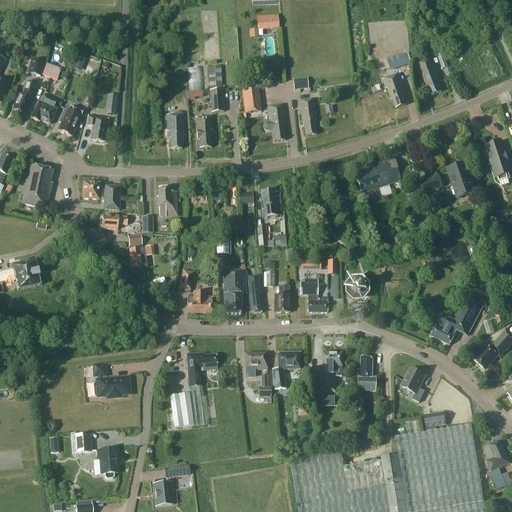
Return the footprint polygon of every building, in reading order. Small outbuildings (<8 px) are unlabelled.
[(365,18),(365,7),(354,6),(354,18),(365,18)] [(277,16),(257,18),(258,30),(278,28),(277,16)] [(386,59),(389,71),(411,65),(408,53),(386,59)] [(84,65),(87,57),(79,54),(76,62),(84,65)] [(447,67),(443,54),(437,56),(441,69),(447,67)] [(435,72),(437,72),(431,58),(416,64),(421,79),(423,79),(426,88),(428,88),(431,96),(441,92),(437,81),(438,81),(435,72)] [(31,60),(28,73),(40,76),(43,63),(31,60)] [(57,81),(60,73),(60,71),(47,66),(43,76),(57,81)] [(205,91),(204,67),(190,68),(191,91),(205,91)] [(223,112),(221,67),(208,68),(211,113),(223,112)] [(403,85),(399,75),(382,80),(386,90),(387,89),(391,101),(393,101),(395,109),(406,106),(403,97),(405,97),(401,86),(403,85)] [(292,80),(293,91),(308,90),(307,79),(292,80)] [(22,96),(20,95),(12,111),(24,116),(31,100),(31,101),(36,85),(26,83),(22,96)] [(258,88),(242,91),(245,114),(261,112),(258,88)] [(49,125),(55,112),(56,111),(53,109),(56,102),(44,96),(40,103),(38,102),(31,119),(39,123),(40,121),(49,125)] [(316,116),(316,112),(314,100),(298,102),(299,116),(301,116),(302,126),(304,125),(305,137),(316,136),(315,126),(316,126),(315,116),(316,116)] [(117,103),(108,102),(106,115),(107,115),(116,116),(117,103)] [(74,106),(71,112),(65,109),(59,123),(61,124),(59,129),(58,130),(59,132),(64,135),(71,138),(84,111),(74,106)] [(272,131),(274,143),(285,141),(283,132),(285,132),(284,122),(285,122),(283,106),(266,108),(268,122),(270,122),(270,123),(265,123),(264,125),(264,129),(266,131),(271,131),(272,131)] [(171,150),(181,150),(181,143),(183,143),(182,131),(184,131),(183,115),(166,116),(167,132),(168,132),(169,139),(170,139),(171,150)] [(92,128),(90,141),(104,143),(108,120),(88,116),(86,127),(92,128)] [(200,149),(211,149),(210,131),(212,131),(211,118),(195,118),(197,140),(199,140),(200,149)] [(501,143),(490,146),(487,148),(479,151),(484,167),(492,164),(497,179),(507,176),(508,180),(511,179),(511,174),(501,143)] [(13,161),(1,156),(0,158),(0,185),(1,186),(5,176),(6,176),(13,161)] [(368,166),(369,168),(353,173),(360,192),(398,179),(391,160),(375,165),(375,163),(368,166)] [(466,175),(463,165),(448,170),(454,187),(451,188),(453,196),(456,195),(458,199),(475,193),(468,174),(466,175)] [(50,184),(53,172),(29,167),(21,205),(46,210),(52,184),(50,184)] [(418,183),(422,195),(443,187),(439,176),(418,183)] [(83,183),(82,200),(99,201),(99,199),(104,199),(103,210),(119,212),(121,188),(105,186),(105,188),(100,187),(100,184),(83,183)] [(177,194),(170,194),(170,190),(158,190),(159,202),(157,205),(157,209),(160,209),(160,218),(178,217),(177,194)] [(278,198),(275,199),(274,191),(261,193),(262,202),(260,203),(262,219),(280,217),(278,198)] [(205,202),(205,193),(191,194),(191,204),(196,203),(196,201),(201,200),(202,203),(205,202)] [(239,205),(253,204),(252,193),(238,195),(239,205)] [(139,223),(140,215),(132,214),(132,223),(139,223)] [(127,222),(127,220),(127,218),(119,218),(103,217),(102,229),(118,231),(119,226),(127,226),(127,224),(127,222)] [(153,234),(153,217),(141,217),(142,234),(153,234)] [(37,222),(36,229),(45,231),(47,225),(37,222)] [(267,242),(265,226),(256,227),(258,248),(273,247),(273,241),(267,242)] [(128,237),(129,248),(142,246),(140,235),(128,237)] [(216,239),(216,255),(227,255),(226,239),(216,239)] [(145,248),(146,257),(154,256),(153,247),(145,248)] [(146,257),(145,248),(130,250),(133,271),(148,270),(146,257)] [(40,286),(35,261),(12,266),(13,268),(8,269),(7,268),(0,269),(0,290),(2,290),(1,285),(15,282),(17,291),(40,286)] [(316,272),(320,272),(320,261),(300,261),(300,272),(316,272)] [(336,276),(336,261),(327,261),(327,276),(336,276)] [(180,289),(191,291),(194,273),(183,271),(180,289)] [(223,272),(224,314),(242,314),(242,293),(246,293),(246,271),(223,272)] [(264,288),(274,288),(274,273),(264,273),(264,288)] [(261,293),(260,277),(248,278),(250,305),(251,313),(262,313),(261,309),(263,308),(263,304),(261,293)] [(327,300),(318,300),(318,282),(300,282),(301,297),(308,297),(308,315),(327,314),(327,300)] [(365,293),(364,287),(361,283),(360,282),(353,282),(348,287),(349,291),(349,293),(354,298),(360,297),(365,293)] [(275,314),(289,314),(289,288),(278,288),(278,296),(275,296),(275,314)] [(206,298),(206,292),(193,292),(192,298),(187,298),(187,314),(211,314),(211,298),(206,298)] [(431,337),(449,346),(457,332),(467,337),(485,304),(468,296),(455,322),(442,315),(431,337)] [(502,312),(495,314),(497,324),(505,322),(502,312)] [(487,347),(474,361),(484,371),(492,362),(493,363),(498,357),(500,359),(511,345),(511,337),(506,332),(490,349),(487,347)] [(216,355),(205,356),(204,354),(185,356),(190,394),(170,396),(174,429),(187,427),(208,425),(202,389),(200,373),(218,370),(216,355)] [(244,355),(245,372),(267,371),(266,354),(244,355)] [(300,371),(300,354),(278,355),(279,370),(272,371),(275,391),(286,390),(283,371),(300,371)] [(341,354),(322,354),(322,370),(315,370),(315,393),(334,393),(334,377),(341,377),(341,354)] [(357,392),(375,393),(376,379),(371,378),(372,359),(361,358),(360,371),(358,372),(357,392)] [(92,365),(93,379),(106,378),(105,364),(92,365)] [(411,400),(418,403),(424,392),(418,389),(424,376),(411,369),(401,387),(414,394),(411,400)] [(270,388),(267,388),(267,376),(260,376),(261,388),(258,388),(258,398),(271,398),(270,388)] [(100,392),(100,398),(113,397),(113,399),(121,399),(121,396),(128,396),(127,390),(130,390),(129,378),(96,381),(97,392),(100,392)] [(13,386),(14,397),(26,396),(25,385),(13,386)] [(381,406),(382,397),(373,397),(373,405),(381,406)] [(322,398),(322,406),(334,406),(334,398),(322,398)] [(426,429),(446,426),(444,413),(424,416),(426,429)] [(484,511),(471,425),(420,434),(418,422),(405,424),(407,436),(395,438),(398,455),(381,458),(381,461),(344,467),(341,452),(291,460),(299,511),(484,511)] [(91,453),(90,434),(74,436),(75,454),(91,453)] [(59,454),(58,439),(49,439),(50,454),(59,454)] [(486,464),(490,473),(499,470),(510,465),(500,442),(484,448),(490,462),(486,464)] [(101,474),(101,475),(105,475),(105,479),(107,480),(112,480),(114,478),(113,474),(117,474),(117,472),(118,472),(117,467),(117,466),(116,458),(117,457),(116,453),(115,452),(115,450),(97,451),(98,461),(100,461),(100,467),(100,468),(100,473),(101,474)] [(164,469),(165,479),(189,476),(188,466),(164,469)] [(499,470),(490,473),(488,474),(495,492),(506,488),(499,470)] [(172,484),(154,486),(156,508),(172,506),(171,492),(173,492),(172,484)]
